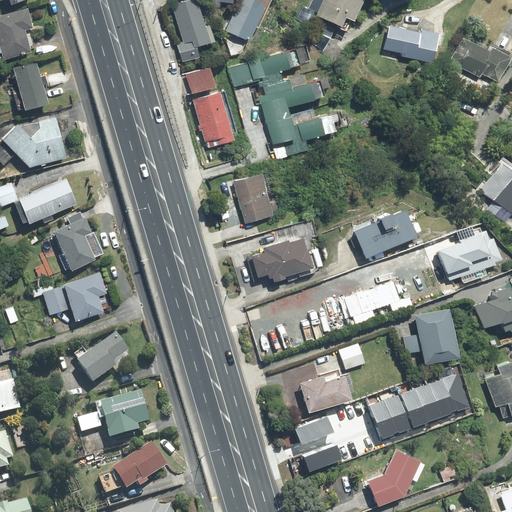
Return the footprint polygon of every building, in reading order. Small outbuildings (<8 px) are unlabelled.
[(195,0),(186,0),(171,5),(182,41),(176,43),(181,62),(198,57),(194,46),(212,41),(207,25),(204,26),(195,0)] [(238,0),(225,30),(248,40),(264,4),(254,0),(238,0)] [(320,0),(314,15),(346,30),(360,0),(320,0)] [(26,8),(0,15),(0,52),(2,59),(30,51),(24,30),(32,28),(26,8)] [(438,37),(387,24),(380,51),(431,64),(438,37)] [(464,34),(449,62),(496,87),(511,59),(464,34)] [(228,68),(234,87),(257,80),(259,87),(262,86),(264,94),(257,96),(271,144),(280,141),(284,156),(306,149),(303,140),(322,134),(317,117),(289,125),(284,107),(322,96),(320,89),(328,87),(325,77),(304,83),(301,74),(280,80),(277,70),(304,62),(299,46),(257,58),(257,57),(246,60),(247,63),(228,68)] [(23,110),(47,103),(42,85),(47,83),(45,76),(40,77),(36,61),(12,68),(23,110)] [(207,67),(185,74),(191,93),(213,86),(207,67)] [(217,91),(191,99),(199,125),(197,125),(198,130),(200,130),(204,141),(205,141),(207,148),(232,140),(217,91)] [(26,128),(20,128),(16,124),(1,139),(28,167),(65,158),(55,117),(37,121),(37,123),(26,128)] [(511,171),(499,162),(477,191),(511,217),(511,215),(511,171)] [(259,173),(231,181),(244,223),(272,214),(259,173)] [(66,179),(17,198),(11,183),(0,186),(0,207),(18,200),(27,224),(41,218),(42,223),(52,219),(50,214),(76,204),(66,179)] [(377,219),(352,230),(364,258),(414,236),(402,209),(389,214),(388,212),(376,217),(377,219)] [(70,224),(53,232),(70,270),(95,260),(84,236),(91,233),(84,218),(80,220),(77,213),(67,218),(70,224)] [(466,245),(441,254),(449,280),(496,264),(495,261),(502,259),(494,237),(490,238),(487,229),(463,237),(466,245)] [(283,276),(311,267),(302,237),(287,242),(287,239),(262,247),(263,251),(245,256),(253,282),(270,277),(272,281),(284,278),(283,276)] [(401,269),(389,278),(389,279),(390,280),(390,281),(391,281),(391,282),(392,283),(392,284),(392,285),(393,285),(393,286),(393,287),(393,288),(393,289),(393,290),(393,291),(408,290),(408,289),(409,288),(409,287),(409,286),(409,285),(408,284),(408,283),(408,282),(408,281),(408,280),(407,279),(407,278),(407,277),(406,277),(406,276),(406,275),(405,275),(405,274),(404,273),(403,272),(403,271),(402,271),(402,270),(401,270),(401,269)] [(42,291),(49,315),(70,309),(74,321),(103,312),(98,296),(106,294),(100,272),(62,284),(62,285),(42,291)] [(336,278),(320,281),(322,290),(338,287),(336,278)] [(358,281),(313,295),(314,301),(307,303),(314,326),(356,313),(353,303),(364,300),(358,281)] [(511,290),(510,285),(470,300),(481,330),(500,322),(504,333),(511,329),(511,290)] [(12,306),(5,309),(10,324),(18,321),(12,306)] [(420,352),(423,364),(457,356),(447,308),(412,316),(416,334),(401,337),(405,355),(420,352)] [(115,334),(75,362),(91,384),(115,367),(112,362),(128,351),(115,334)] [(358,343),(338,349),(344,370),(364,363),(358,343)] [(511,415),(511,359),(494,366),(496,372),(482,377),(492,407),(504,403),(508,417),(511,415)] [(298,383),(307,412),(350,399),(343,375),(324,381),(322,376),(298,383)] [(456,377),(371,405),(383,440),(453,416),(450,412),(467,407),(456,377)] [(0,414),(20,409),(12,381),(0,384),(0,414)] [(140,392),(98,404),(109,439),(138,431),(137,425),(148,422),(140,392)] [(76,419),(80,433),(100,426),(96,413),(76,419)] [(328,418),(297,429),(303,445),(334,433),(328,418)] [(5,432),(0,433),(0,469),(9,467),(7,460),(12,458),(5,432)] [(111,471),(97,477),(104,495),(122,488),(125,491),(135,484),(138,488),(147,483),(145,480),(167,466),(151,443),(110,470),(111,471)] [(336,445),(306,457),(311,471),(341,460),(336,445)] [(366,480),(376,506),(403,495),(418,460),(394,449),(382,474),(366,480)] [(511,511),(511,488),(498,493),(504,509),(496,511),(511,511)] [(7,503),(0,504),(0,511),(29,511),(26,500),(8,505),(7,503)] [(157,501),(120,511),(172,511),(170,504),(159,508),(157,501)]
